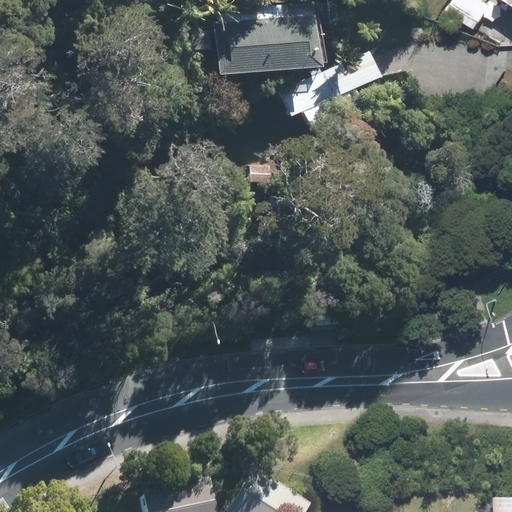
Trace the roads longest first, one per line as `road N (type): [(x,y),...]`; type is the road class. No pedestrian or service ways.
road 1 (secondary): [(332,379),(249,386),(125,416),(0,476)]
road 2 (secondary): [(332,379),(511,335)]
road 3 (secondary): [(511,378),(332,379)]
